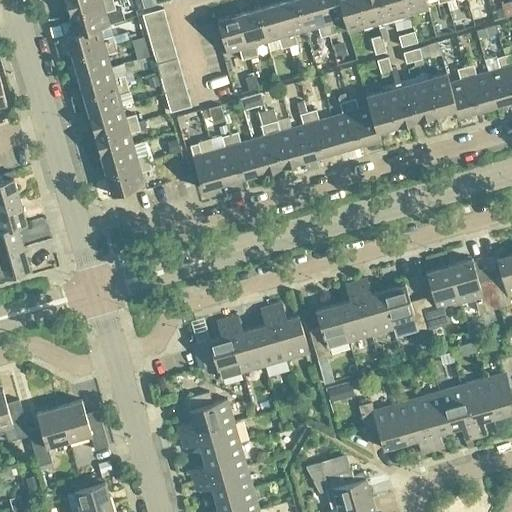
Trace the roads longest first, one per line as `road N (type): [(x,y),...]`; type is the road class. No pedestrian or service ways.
road 1 (residential): [(79,231),(128,220),(169,227),(511,128)]
road 2 (tertiary): [(94,290),(511,167)]
road 3 (residential): [(114,354),(155,338),(175,308),(511,211)]
road 4 (residential): [(157,511),(114,354)]
road 5 (residential): [(49,128),(12,0)]
road 6 (residential): [(412,511),(412,487),(511,460)]
